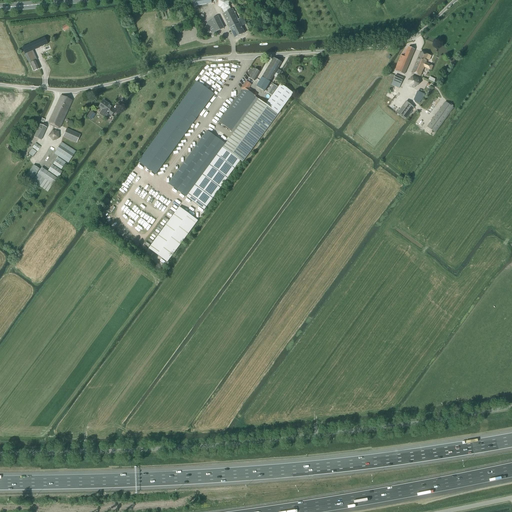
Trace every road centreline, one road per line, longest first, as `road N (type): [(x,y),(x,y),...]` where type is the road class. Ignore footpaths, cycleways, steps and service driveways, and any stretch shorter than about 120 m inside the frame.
road 1 (unclassified): [(0,453),(225,444),(511,408)]
road 2 (motorway): [(511,440),(258,473),(0,483)]
road 3 (unclassified): [(455,0),(415,36),(385,45),(207,58),(67,91),(0,84)]
road 4 (motorway): [(276,511),(511,471)]
